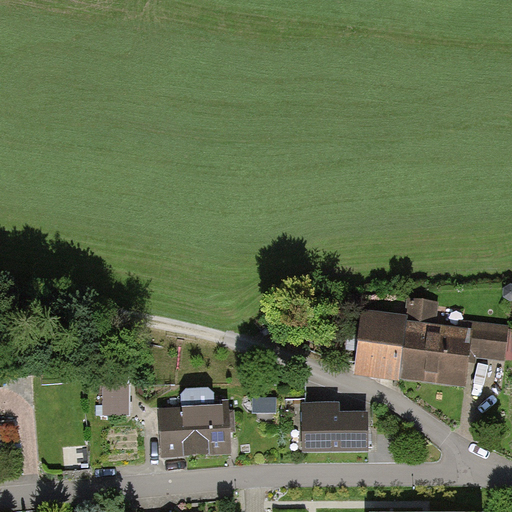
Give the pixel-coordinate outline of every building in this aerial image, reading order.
[(406,315),(366,311),(359,376),(381,378),(468,388),(472,358),(506,362),(509,332),(438,324),(441,303),(408,299),(406,315)] [(131,384),(105,384),(105,416),(131,416),(131,384)] [(277,397),(254,397),(254,414),(277,413),(277,397)] [(340,402),(301,402),(302,450),(366,449),(366,410),(340,410),(340,402)] [(234,405),(162,410),(166,457),(237,452),(234,405)]
